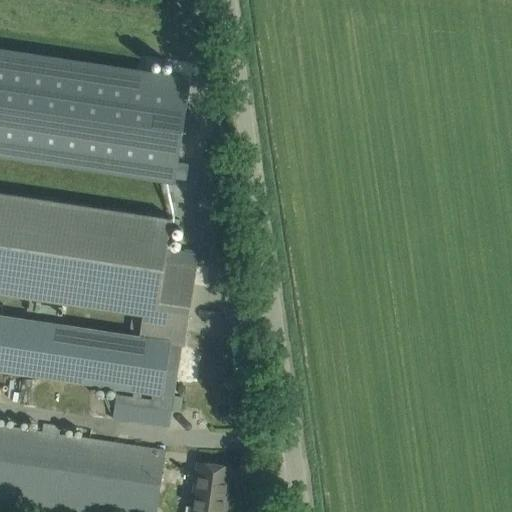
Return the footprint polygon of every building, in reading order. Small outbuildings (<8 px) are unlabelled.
[(0,149),(175,176),(186,178),(188,162),(177,160),(189,78),(139,70),(0,49),(0,149)] [(0,292),(143,314),(140,335),(139,340),(180,345),(186,346),(197,266),(194,266),(192,265),(167,262),(172,224),(180,225),(180,219),(173,218),(0,191),(0,292)] [(139,340),(140,335),(0,316),(0,370),(117,389),(130,391),(130,396),(116,395),(113,419),(169,426),(180,345),(139,340)] [(0,506),(38,511),(157,511),(167,450),(59,433),(61,425),(43,423),(42,430),(0,423),(0,506)] [(225,511),(232,467),(198,462),(190,511),(225,511)]
